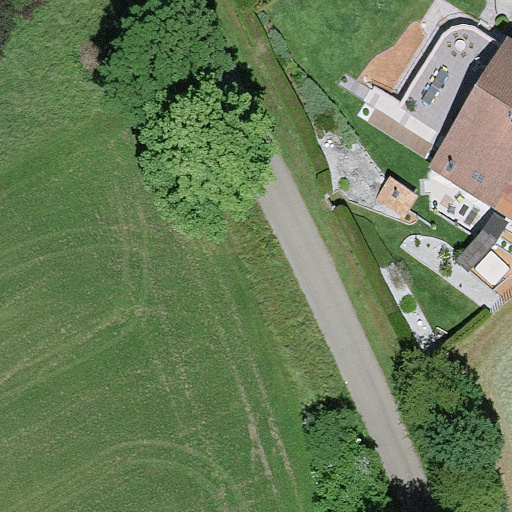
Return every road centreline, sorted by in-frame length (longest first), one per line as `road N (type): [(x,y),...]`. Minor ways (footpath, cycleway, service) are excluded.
road 1 (residential): [(153,0),(320,254)]
road 2 (unclassified): [(320,254),(413,511)]
